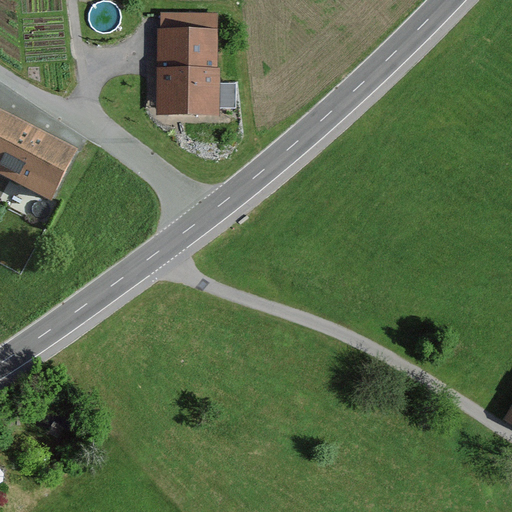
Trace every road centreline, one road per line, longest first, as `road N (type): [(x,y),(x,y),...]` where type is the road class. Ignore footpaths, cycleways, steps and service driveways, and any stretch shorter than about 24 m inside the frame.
road 1 (tertiary): [(0,363),(255,177),(447,0)]
road 2 (track): [(511,432),(371,344),(169,265)]
road 3 (track): [(0,71),(127,146),(175,184),(201,219)]
